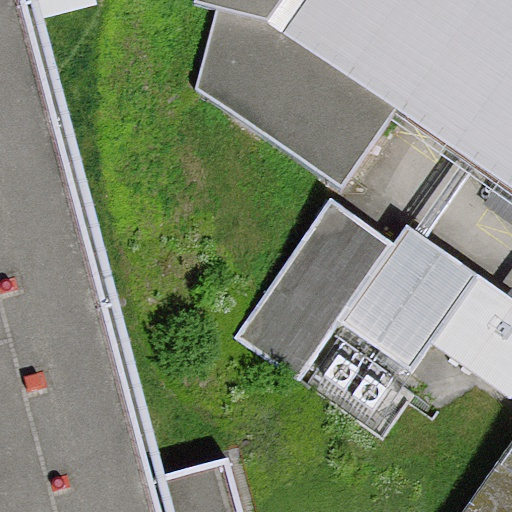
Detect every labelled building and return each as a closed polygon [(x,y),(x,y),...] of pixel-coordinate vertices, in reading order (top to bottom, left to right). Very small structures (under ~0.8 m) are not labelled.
[(148,486),(21,0),(0,0),(0,511),(245,511),(233,463),(148,486)] [(511,206),(511,0),(197,0),(197,3),(224,10),(202,89),(346,194),(397,125),(511,206)] [(399,244),(335,199),(244,338),(306,385),(345,326),(399,244)] [(433,340),(480,272),(409,226),(399,244),(345,326),(411,372),(433,340)] [(511,295),(480,272),(433,340),(511,400),(511,295)] [(511,511),(511,460),(476,511),(511,511)]
